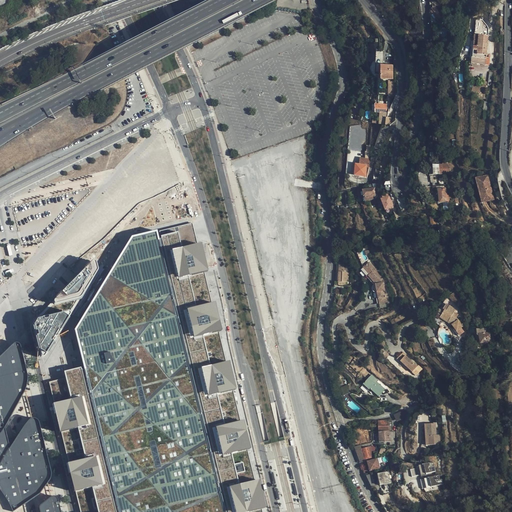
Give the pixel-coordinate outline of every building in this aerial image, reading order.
[(439,13),(435,8),(432,10),(439,20),(442,18),(440,15),(439,13)] [(475,35),(472,63),(486,65),(488,37),(475,35)] [(381,80),(393,80),(394,80),(394,67),(391,67),(381,67),(381,80)] [(387,113),(387,105),(382,105),(382,104),(380,104),(380,105),(376,105),(376,113),(387,113)] [(360,159),(359,162),(359,165),(355,165),(354,176),(365,176),(366,166),(369,166),(369,164),(369,160),(360,159)] [(442,166),(430,167),(431,175),(442,174),(442,166)] [(475,184),(485,203),(495,198),(490,189),(492,188),(487,178),(475,184)] [(495,198),(485,203),(487,207),(499,200),(492,188),(490,189),(495,198)] [(376,196),(374,190),(363,193),(364,198),(376,196)] [(439,203),(446,203),(445,199),(447,199),(447,197),(445,197),(444,190),(438,190),(439,203)] [(393,207),(388,195),(380,199),(385,210),(393,207)] [(263,511),(193,223),(160,231),(228,511),(263,511)] [(129,240),(72,332),(115,511),(219,511),(153,234),(129,240)] [(361,270),(374,284),(373,286),(373,287),(372,289),(373,290),(375,292),(376,292),(378,303),(379,303),(381,308),(387,307),(387,306),(389,305),(390,304),(391,302),(392,301),(391,298),(392,298),(390,286),(389,286),(385,287),(384,282),(382,279),(383,277),(376,270),(377,269),(370,261),(366,265),(365,264),(363,266),(362,267),(363,269),(361,270)] [(95,262),(94,262),(55,301),(55,303),(55,304),(57,305),(81,298),(99,271),(96,262),(95,262)] [(349,284),(349,274),(348,274),(348,271),(344,271),(345,263),(339,263),(339,283),(349,284)] [(460,299),(455,292),(449,296),(454,303),(455,302),(458,307),(463,303),(460,299)] [(465,317),(457,311),(457,308),(452,307),(453,304),(446,303),(445,308),(442,308),(441,317),(454,319),(458,322),(457,323),(464,328),(468,322),(464,319),(465,317)] [(37,319),(33,325),(41,356),(42,357),(44,356),(70,315),(70,313),(69,311),(66,311),(37,319)] [(493,342),(491,333),(488,334),(487,329),(477,331),(477,336),(479,336),(480,344),(488,343),(488,345),(491,345),(491,342),(493,342)] [(17,345),(15,346),(0,360),(0,491),(4,496),(13,510),(13,511),(18,511),(24,508),(41,496),(51,481),(53,477),(51,467),(40,424),(36,420),(34,420),(30,422),(12,451),(6,430),(26,393),(29,384),(29,379),(27,372),(21,348),(20,346),(18,345),(17,345)] [(416,367),(404,357),(405,356),(402,353),(395,359),(399,363),(400,362),(412,372),(416,367)] [(456,354),(456,365),(464,366),(465,354),(456,354)] [(378,381),(372,375),(366,382),(372,387),(369,390),(378,398),(385,390),(377,382),(378,381)] [(340,387),(343,393),(349,389),(346,384),(340,387)] [(86,431),(78,396),(52,402),(60,437),(86,431)] [(393,416),(394,416),(397,422),(409,417),(406,410),(393,416)] [(379,432),(389,431),(388,421),(378,421),(379,432)] [(437,425),(435,425),(427,426),(428,446),(441,445),(441,436),(437,436),(437,425)] [(389,442),(389,431),(379,432),(379,442),(389,442)] [(376,445),(360,449),(364,461),(373,458),(372,453),(378,451),(376,445)] [(360,449),(355,450),(359,462),(364,461),(360,449)] [(101,492),(93,457),(67,463),(75,498),(101,492)] [(379,468),(377,459),(367,461),(370,471),(379,468)] [(436,472),(434,462),(420,465),(422,476),(427,475),(427,474),(436,472)] [(390,483),(388,472),(378,474),(380,485),(390,483)] [(366,476),(371,488),(375,487),(371,474),(366,476)] [(444,484),(442,474),(425,478),(428,489),(432,488),(432,487),(444,484)] [(25,511),(24,508),(18,511),(13,511),(4,496),(0,491),(0,511),(25,511)] [(40,505),(40,508),(40,511),(61,511),(58,499),(56,497),(52,496),(40,505)]
